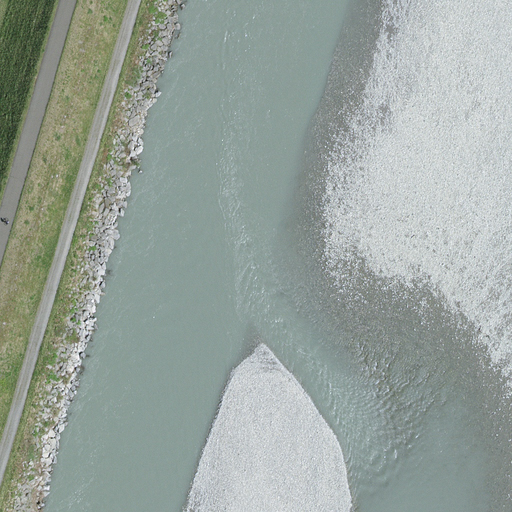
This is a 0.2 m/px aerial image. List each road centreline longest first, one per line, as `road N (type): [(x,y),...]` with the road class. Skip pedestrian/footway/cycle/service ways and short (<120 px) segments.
road 1 (track): [(0,464),(133,0)]
road 2 (track): [(68,0),(0,237)]
